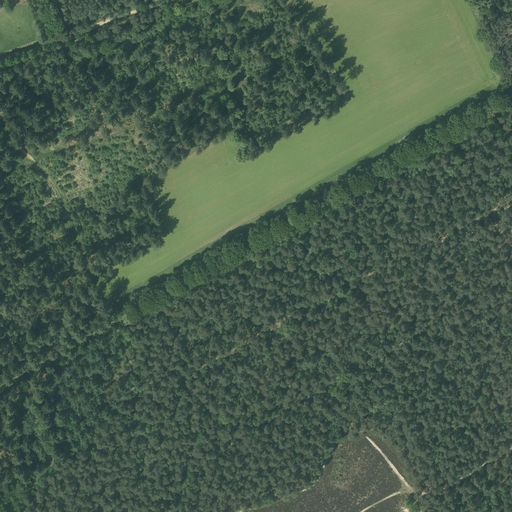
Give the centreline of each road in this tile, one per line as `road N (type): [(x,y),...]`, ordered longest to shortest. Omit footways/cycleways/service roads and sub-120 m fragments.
road 1 (track): [(115,315),(53,188),(15,146),(0,110)]
road 2 (track): [(7,511),(142,381),(179,381)]
road 3 (track): [(184,0),(0,64)]
road 4 (track): [(115,315),(0,381)]
